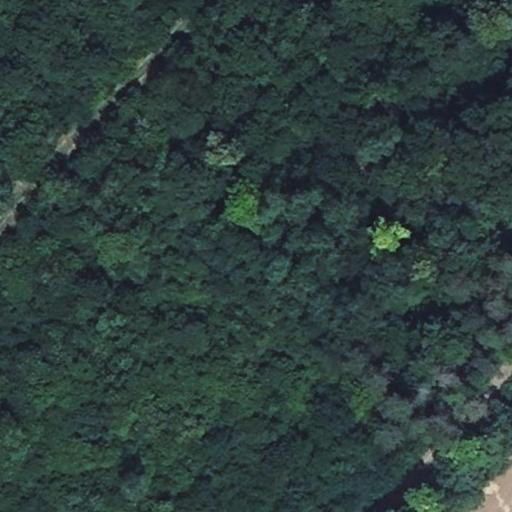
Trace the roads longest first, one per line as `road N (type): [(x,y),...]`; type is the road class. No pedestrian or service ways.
road 1 (track): [(207,0),(0,226)]
road 2 (track): [(511,358),(386,511)]
